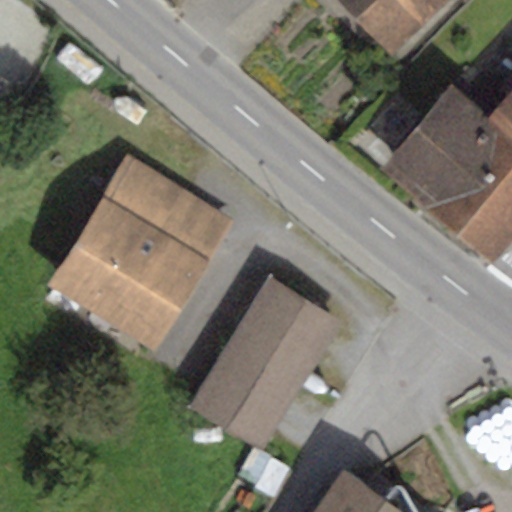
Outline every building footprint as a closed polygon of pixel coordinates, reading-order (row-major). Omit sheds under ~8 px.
[(339,0),(389,53),(445,0),(339,0)] [(489,117),(450,84),(380,168),(444,221),(510,141),(485,121),(489,117)] [(511,89),(489,117),(485,121),(510,141),(511,143),(511,89)] [(511,241),(511,143),(510,141),(444,221),(494,263),(511,241)] [(196,201),(125,158),(48,286),(157,350),(210,261),(173,239),(196,201)] [(233,223),(196,201),(173,239),(210,261),(233,223)] [(270,278),(190,408),(262,451),(341,321),(270,278)] [(400,511),(342,470),(312,511),(400,511)]
